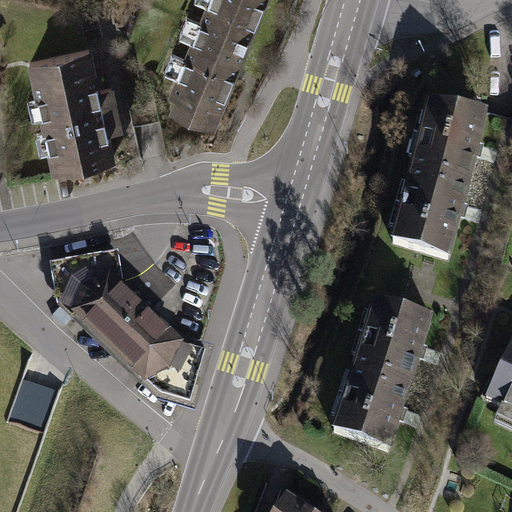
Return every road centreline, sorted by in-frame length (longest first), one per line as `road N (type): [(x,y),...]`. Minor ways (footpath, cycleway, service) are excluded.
road 1 (secondary): [(291,206),(223,428)]
road 2 (secondary): [(291,206),(352,4)]
road 3 (residential): [(381,511),(306,462),(223,428)]
road 4 (residential): [(129,200),(191,190),(291,206)]
road 5 (residential): [(0,226),(129,200)]
road 6 (unclassified): [(352,4),(414,15),(478,0)]
road 7 (unknown): [(129,200),(129,74)]
